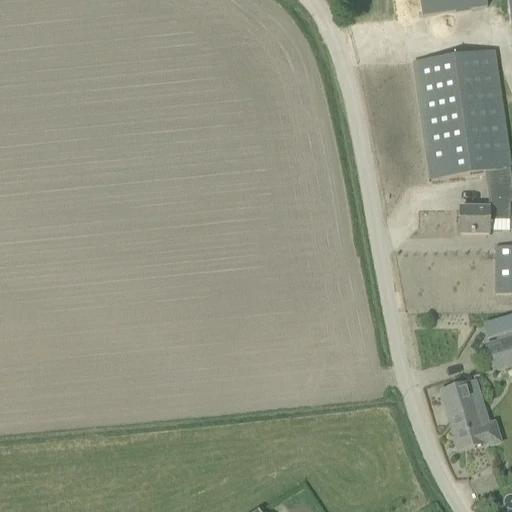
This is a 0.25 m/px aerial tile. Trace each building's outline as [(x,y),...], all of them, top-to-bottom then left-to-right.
[(485,0),(419,0),(422,19),(487,10),(485,0)] [(511,184),(493,53),(434,62),(414,65),(431,183),(484,175),(489,205),(487,206),(487,211),(459,210),(459,236),(488,237),(488,222),(510,222),(510,229),(511,229),(511,209),(510,210),(510,206),(510,205),(511,204),(511,184)] [(511,249),(494,249),(494,296),(511,295),(511,249)] [(495,344),(486,347),(490,361),(494,374),(511,368),(511,339),(510,340),(495,344)] [(475,384),(460,388),(441,394),(459,454),(484,446),(488,445),(489,448),(500,445),(494,425),(479,429),(472,404),(480,401),(475,384)]
